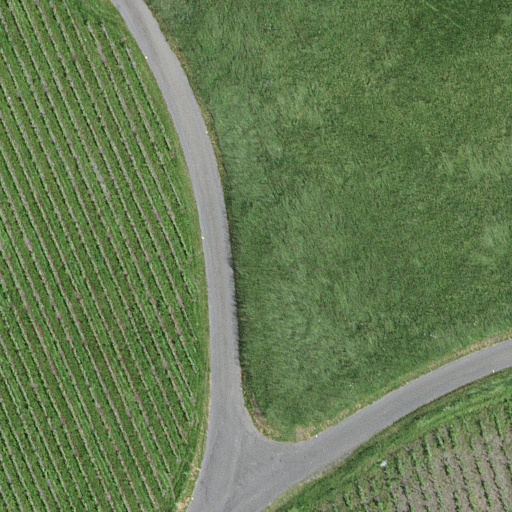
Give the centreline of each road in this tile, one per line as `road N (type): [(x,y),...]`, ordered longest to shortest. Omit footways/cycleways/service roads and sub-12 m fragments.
road 1 (unclassified): [(125,0),(172,86),(205,190),(225,397),(217,501)]
road 2 (unclassified): [(217,501),(511,355)]
